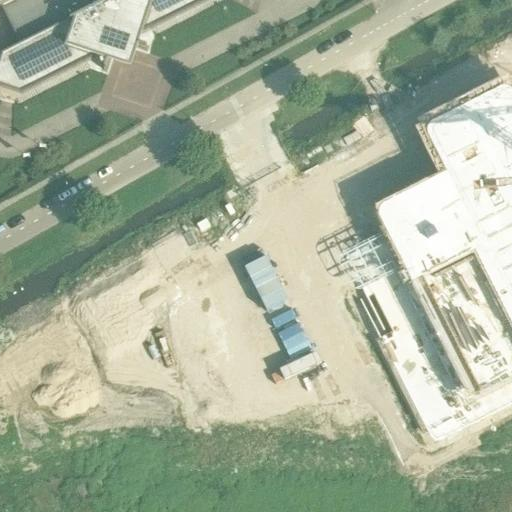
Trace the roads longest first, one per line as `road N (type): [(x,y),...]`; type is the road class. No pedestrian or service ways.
road 1 (unclassified): [(426,4),(0,242)]
road 2 (unknown): [(134,79),(285,0)]
road 3 (unknown): [(0,144),(134,79)]
